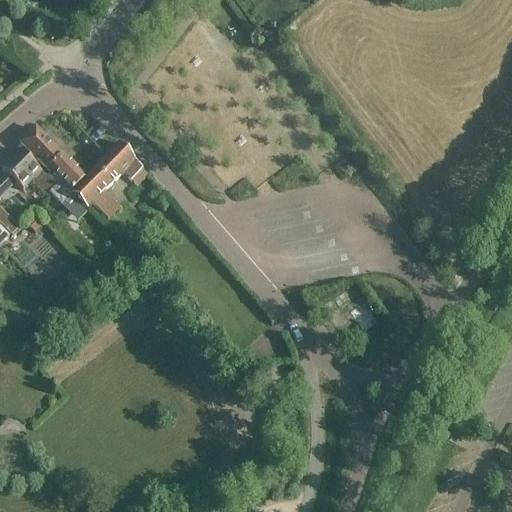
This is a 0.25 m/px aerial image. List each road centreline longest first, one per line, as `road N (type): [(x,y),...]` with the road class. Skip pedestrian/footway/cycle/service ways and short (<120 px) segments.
road 1 (residential): [(304,337),(83,84)]
road 2 (residential): [(407,370),(511,223)]
road 3 (residential): [(301,511),(317,424),(304,337)]
